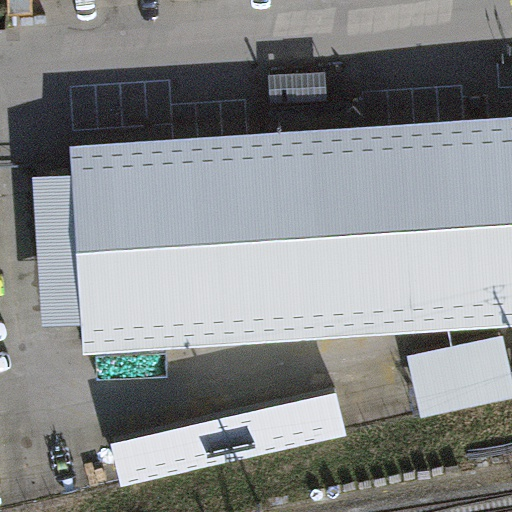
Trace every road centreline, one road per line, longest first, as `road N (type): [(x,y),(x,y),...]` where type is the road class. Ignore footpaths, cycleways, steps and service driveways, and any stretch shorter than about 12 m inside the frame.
road 1 (unknown): [(0,118),(39,372),(61,379),(511,335)]
road 2 (residential): [(0,58),(511,7)]
